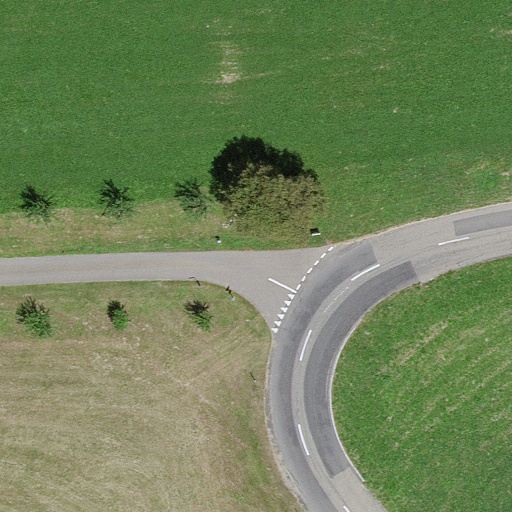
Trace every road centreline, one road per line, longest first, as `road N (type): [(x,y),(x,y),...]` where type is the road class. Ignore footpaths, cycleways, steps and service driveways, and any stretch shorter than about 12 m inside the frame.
road 1 (unclassified): [(350,511),(316,469),(291,406),(299,341),(331,284),(417,244),(511,226)]
road 2 (track): [(331,284),(187,259),(0,269)]
